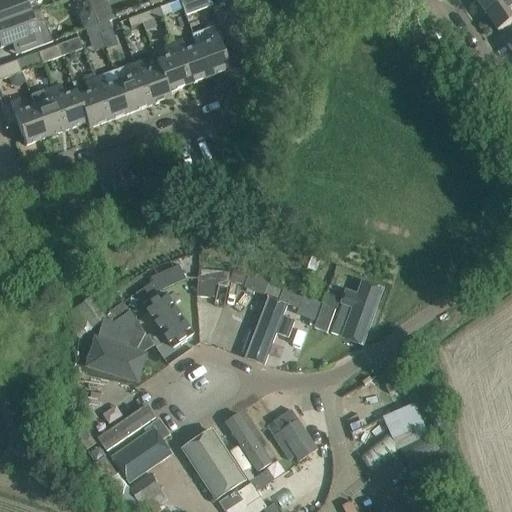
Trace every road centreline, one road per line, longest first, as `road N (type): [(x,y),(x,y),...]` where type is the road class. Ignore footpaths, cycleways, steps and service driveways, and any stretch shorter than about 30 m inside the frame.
road 1 (residential): [(511,257),(331,382),(247,382),(207,386),(196,395)]
road 2 (residential): [(270,89),(237,113),(34,186),(12,177),(0,146)]
road 3 (residential): [(511,127),(423,0)]
